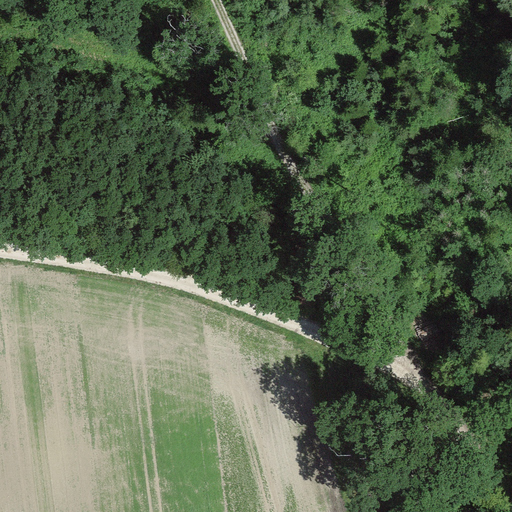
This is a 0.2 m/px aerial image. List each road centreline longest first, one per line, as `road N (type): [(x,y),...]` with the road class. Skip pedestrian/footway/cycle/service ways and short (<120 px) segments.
road 1 (track): [(511,499),(432,400),(341,341),(177,282),(0,253)]
road 2 (track): [(432,400),(255,96),(214,0)]
